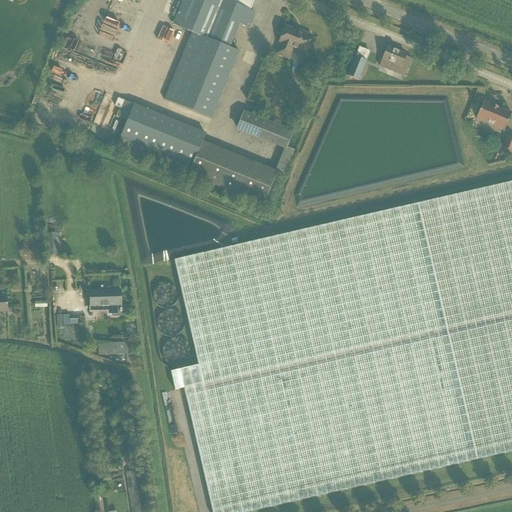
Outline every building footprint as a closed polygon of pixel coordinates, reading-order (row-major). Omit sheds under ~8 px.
[(192,33),(164,100),(212,119),(240,51),(230,47),(239,25),(248,28),(255,13),(250,11),(254,1),(250,0),(177,0),(182,2),(173,25),(192,33)] [(114,16),(115,9),(104,7),(102,14),(114,16)] [(281,45),(277,55),(289,60),(292,54),(302,58),(311,36),(302,33),(302,34),(285,28),(278,44),(281,45)] [(69,39),(63,49),(70,52),(75,42),(69,39)] [(387,47),(380,65),(380,67),(404,77),(408,67),(402,64),(406,55),(387,47)] [(355,56),(347,76),(358,81),(361,75),(358,74),(362,65),(364,66),(366,61),(355,56)] [(116,98),(113,105),(121,109),(117,117),(127,121),(116,147),(188,177),(206,134),(134,104),(134,105),(116,98)] [(483,102),(479,111),(476,119),(504,131),(511,114),(498,108),(492,105),(492,106),(483,102)] [(238,109),(231,129),(279,146),(286,127),(238,109)] [(503,149),(511,153),(511,152),(511,137),(509,136),(503,149)] [(511,182),(174,260),(199,366),(171,372),(174,390),(184,388),(211,511),(249,511),(511,451),(511,182)] [(57,233),(47,234),(49,256),(58,255),(57,233)] [(90,307),(110,306),(111,315),(121,315),(120,291),(89,292),(90,307)] [(70,316),(70,315),(63,316),(64,326),(70,326),(70,325),(78,324),(78,316),(70,316)] [(116,343),(98,344),(98,355),(116,355),(116,343)] [(148,511),(143,470),(126,473),(131,511),(148,511)]
